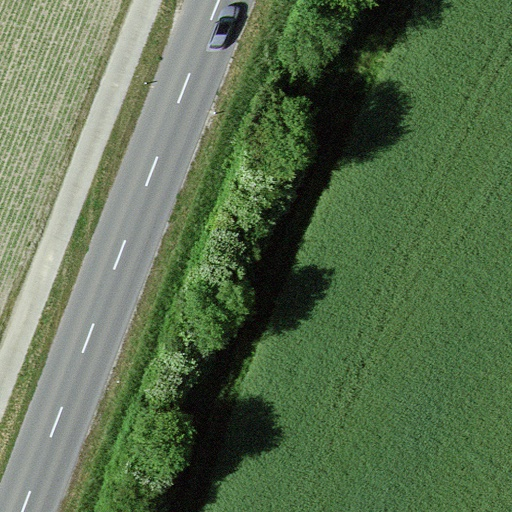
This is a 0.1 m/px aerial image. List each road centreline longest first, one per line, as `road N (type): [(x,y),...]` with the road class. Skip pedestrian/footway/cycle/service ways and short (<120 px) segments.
road 1 (track): [(179,511),(379,0)]
road 2 (tertiary): [(26,511),(224,0)]
road 3 (track): [(0,288),(116,0)]
